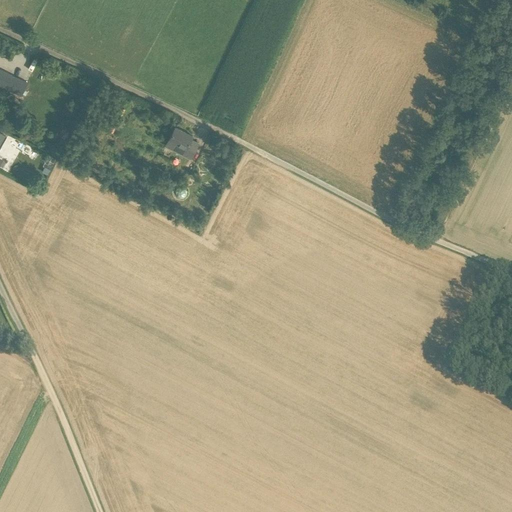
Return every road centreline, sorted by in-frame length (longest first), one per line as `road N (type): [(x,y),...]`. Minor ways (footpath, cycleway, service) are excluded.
road 1 (unclassified): [(511,271),(410,230),(0,30)]
road 2 (track): [(15,322),(98,511)]
